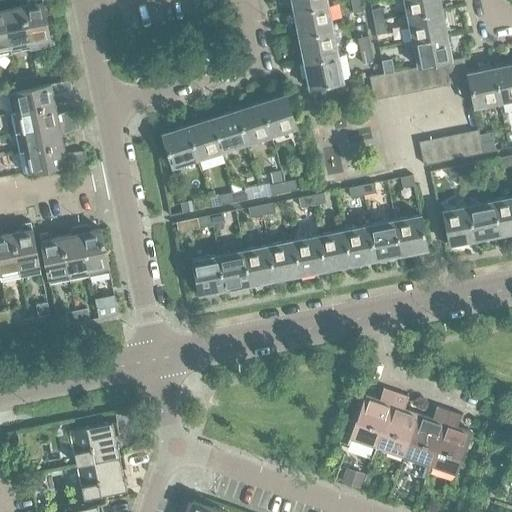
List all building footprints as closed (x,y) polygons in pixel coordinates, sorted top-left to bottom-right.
[(0,0),(0,53),(12,51),(1,0),(0,0)] [(31,47),(22,5),(13,6),(10,0),(1,0),(12,51),(31,47)] [(31,0),(32,3),(22,5),(31,47),(51,43),(42,0),(31,0)] [(329,4),(328,0),(291,0),(294,11),(329,4)] [(361,0),(352,0),(351,0),(354,13),(363,11),(361,0)] [(443,9),(441,0),(405,0),(408,16),(443,9)] [(334,30),(329,4),(294,11),(299,37),(334,30)] [(374,23),(384,21),(382,8),(372,10),(374,23)] [(448,35),(443,9),(408,16),(413,42),(448,35)] [(384,21),(374,23),(376,34),(386,33),(384,21)] [(339,56),(334,30),(299,37),(304,63),(339,56)] [(360,51),(371,49),(368,35),(358,37),(360,51)] [(453,59),(448,35),(413,42),(418,67),(429,65),(441,63),(453,60),(453,59)] [(371,49),(360,51),(363,63),(373,61),(371,49)] [(344,81),(339,56),(304,63),(309,88),(344,81)] [(465,57),(453,59),(453,60),(457,82),(469,79),(468,71),(465,57)] [(381,60),(384,74),(394,72),(392,58),(381,60)] [(457,82),(453,60),(441,63),(445,84),(457,82)] [(511,62),(494,66),(501,100),(511,98),(511,62)] [(445,84),(441,63),(429,65),(434,86),(445,84)] [(429,65),(418,67),(417,67),(422,89),(434,86),(429,65)] [(494,66),(468,71),(469,79),(475,105),(501,100),(494,66)] [(417,67),(406,70),(410,91),(422,89),(417,67)] [(406,70),(394,72),(398,94),(410,91),(406,70)] [(387,96),(398,94),(394,72),(384,74),(382,74),(387,96)] [(387,96),(382,74),(371,76),(375,98),(387,96)] [(12,113),(55,104),(53,94),(72,88),(70,80),(19,90),(17,84),(5,87),(6,93),(8,92),(12,113)] [(261,102),(272,135),(297,127),(286,93),(261,102)] [(261,102),(237,110),(247,143),(272,135),(261,102)] [(55,104),(12,113),(16,132),(78,119),(76,110),(57,113),(55,104)] [(247,143),(237,110),(212,117),(223,151),(247,143)] [(212,117),(188,125),(198,159),(223,151),(212,117)] [(78,119),(16,132),(20,151),(63,143),(61,133),(80,128),(78,119)] [(198,159),(188,125),(162,134),(173,167),(198,159)] [(484,151),(482,142),(479,128),(467,130),(471,153),(484,151)] [(467,130),(455,133),(460,156),(471,153),(467,130)] [(460,156),(455,133),(443,135),(448,158),(460,156)] [(443,135),(431,137),(436,160),(448,158),(443,135)] [(436,160),(431,137),(420,140),(424,162),(436,160)] [(482,142),(484,151),(495,148),(493,140),(482,142)] [(65,152),(63,143),(20,151),(24,172),(86,159),(84,150),(65,152)] [(511,164),(511,154),(502,157),(504,166),(511,164)] [(473,162),(461,164),(463,174),(475,172),(473,162)] [(463,174),(461,164),(448,167),(450,177),(463,174)] [(402,187),(415,184),(413,174),(400,177),(402,187)] [(295,179),(283,181),(285,191),(297,189),(295,179)] [(285,191),(283,181),(270,184),(272,194),(285,191)] [(361,184),(363,194),(376,192),(374,182),(361,184)] [(363,194),(361,184),(349,187),(351,197),(363,194)] [(232,192),(234,202),(247,199),(245,189),(232,192)] [(234,202),(232,192),(220,194),(222,204),(234,202)] [(311,194),(313,204),(326,202),(324,192),(311,194)] [(313,204),(311,194),(298,197),(300,207),(313,204)] [(511,230),(511,195),(494,199),(501,233),(511,230)] [(180,202),(182,212),(195,210),(193,199),(180,202)] [(494,199),(469,204),(476,238),(501,233),(494,199)] [(261,204),(263,214),(275,212),(273,202),(261,204)] [(263,214),(261,204),(248,207),(250,217),(263,214)] [(476,238),(469,204),(443,209),(450,243),(476,238)] [(223,212),(210,214),(212,224),(225,222),(223,212)] [(212,224),(210,214),(197,217),(199,227),(212,224)] [(422,214),(396,219),(403,254),(429,248),(422,214)] [(396,219),(370,224),(377,259),(403,254),(396,219)] [(12,232),(21,275),(41,271),(31,221),(22,223),(24,229),(12,232)] [(80,225),(89,275),(110,271),(101,228),(88,230),(87,224),(80,225)] [(377,259),(370,224),(345,229),(352,264),(377,259)] [(73,234),(61,236),(70,278),(89,275),(80,225),(72,227),(73,234)] [(345,229),(320,234),(327,269),(352,264),(345,229)] [(0,233),(0,273),(1,279),(21,275),(12,232),(0,234),(0,233)] [(70,278),(61,236),(49,238),(48,232),(40,233),(49,282),(70,278)] [(327,269),(320,234),(294,239),(301,274),(327,269)] [(301,274),(294,239),(269,244),(276,279),(301,274)] [(276,279),(269,244),(244,249),(251,284),(276,279)] [(244,249),(218,254),(225,289),(251,284),(244,249)] [(225,289),(218,254),(192,260),(199,294),(225,289)] [(95,298),(99,317),(118,313),(114,294),(95,298)] [(36,304),(39,316),(49,314),(47,302),(36,304)] [(7,310),(10,322),(21,320),(18,308),(7,310)] [(76,310),(78,322),(89,319),(87,308),(76,310)] [(0,323),(10,322),(7,310),(0,311),(0,323)] [(78,322),(76,310),(65,312),(67,324),(78,322)] [(376,448),(396,391),(384,387),(380,398),(365,393),(349,439),(376,448)] [(409,396),(396,391),(376,448),(403,457),(419,411),(405,406),(409,396)] [(433,416),(419,411),(403,457),(429,466),(449,409),(437,404),(433,416)] [(449,409),(429,466),(456,476),(472,430),(458,424),(462,413),(449,409)] [(119,456),(119,455),(116,444),(115,444),(114,435),(118,434),(115,421),(69,430),(76,464),(119,456)] [(119,456),(76,464),(82,498),(126,490),(123,477),(122,477),(120,468),(125,467),(122,454),(119,455),(119,456)] [(347,471),(343,483),(359,488),(363,476),(347,471)] [(226,511),(192,500),(187,511),(226,511)]
